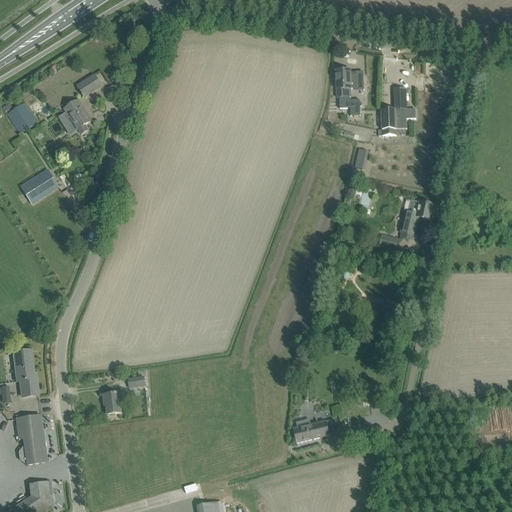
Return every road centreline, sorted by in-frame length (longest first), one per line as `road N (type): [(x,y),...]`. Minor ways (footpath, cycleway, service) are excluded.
road 1 (tertiary): [(78,511),(63,337),(102,238),(116,159),(163,17)]
road 2 (unclassified): [(328,443),(395,426),(405,412),(479,54)]
road 3 (unclassified): [(479,54),(235,16),(163,17)]
